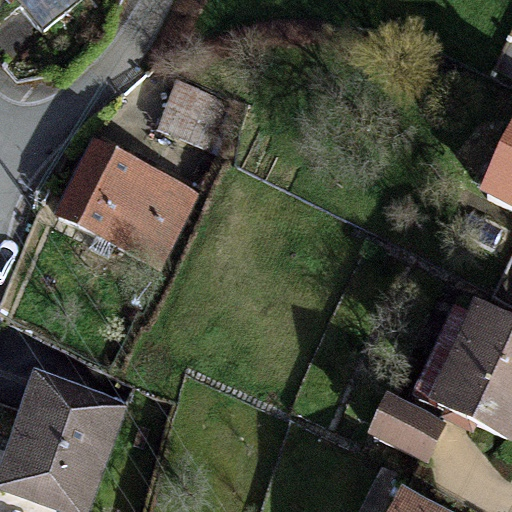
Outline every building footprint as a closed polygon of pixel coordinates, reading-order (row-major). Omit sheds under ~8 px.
[(42,33),(79,0),(17,0),(15,2),(42,33)] [(234,104),(178,82),(159,129),(219,153),(234,104)] [(162,271),(200,196),(152,172),(154,169),(138,161),(137,164),(96,143),(58,219),(95,237),(93,242),(110,251),(113,246),(162,271)] [(511,143),(486,198),(511,210),(511,143)] [(414,397),(511,441),(511,333),(455,307),(414,397)] [(38,375),(0,480),(0,487),(67,511),(89,511),(128,408),(38,375)] [(387,404),(372,438),(423,461),(439,428),(387,404)] [(429,511),(403,499),(396,511),(429,511)]
